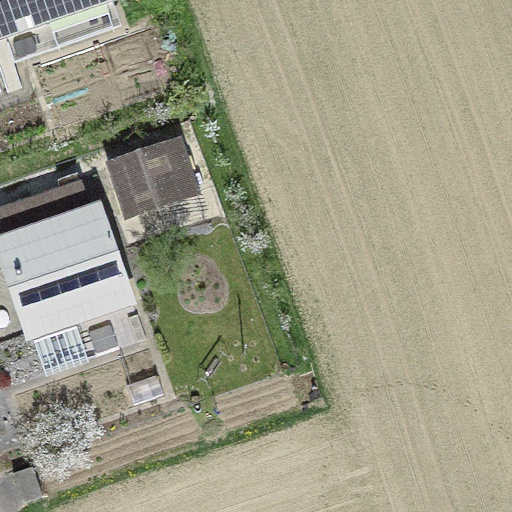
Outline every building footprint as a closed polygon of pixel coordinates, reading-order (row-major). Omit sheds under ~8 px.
[(0,0),(0,37),(106,0),(0,0)] [(110,167),(112,172),(125,211),(126,215),(193,192),(177,144),(110,167)] [(0,211),(0,231),(5,247),(95,215),(97,221),(125,211),(112,172),(0,211)] [(125,301),(97,221),(95,215),(5,247),(0,249),(30,334),(36,332),(49,369),(87,356),(74,319),(125,301)] [(23,503),(42,497),(32,468),(13,475),(23,503)]
